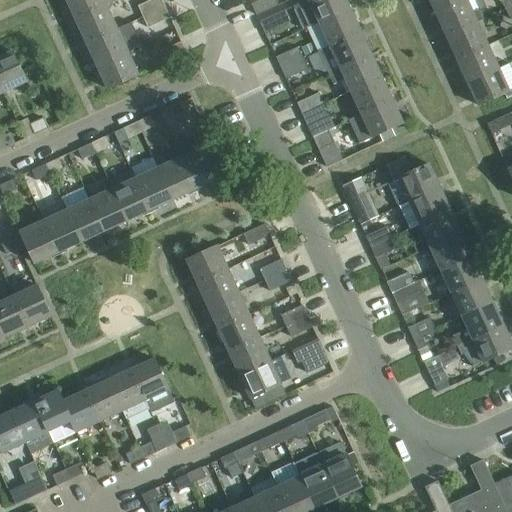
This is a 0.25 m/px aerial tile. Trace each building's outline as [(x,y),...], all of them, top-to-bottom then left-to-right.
[(118,1),(117,0),(67,0),(76,20),(107,6),(118,1)] [(144,17),(165,7),(162,0),(151,0),(139,6),(144,17)] [(257,15),(279,5),(276,0),(261,0),(252,4),(257,15)] [(320,23),(350,8),(346,0),(307,0),(294,6),(304,30),(320,23)] [(430,0),(437,14),(468,0),(467,0),(430,0)] [(479,9),(473,12),(468,0),(437,14),(447,37),(478,23),(484,20),(479,9)] [(118,29),(107,6),(76,20),(87,43),(118,29)] [(149,28),(170,18),(165,7),(144,17),(149,28)] [(330,45),(361,31),(350,8),(320,23),(330,45)] [(282,40),(277,28),(287,23),(282,12),(260,22),(271,45),(282,40)] [(458,60),(489,46),(478,23),(447,37),(458,60)] [(98,66),(128,52),(118,29),(87,43),(98,66)] [(329,74),(372,54),(361,31),(330,45),(318,51),(329,74)] [(165,63),(187,53),(182,42),(160,52),(165,63)] [(313,43),(302,48),(306,57),(317,51),(313,43)] [(468,83),(499,68),(489,46),(458,60),(468,83)] [(282,68),(303,58),(298,47),(277,57),(282,68)] [(27,82),(22,71),(13,51),(0,57),(0,84),(4,93),(27,82)] [(108,89),(139,75),(128,52),(98,66),(108,89)] [(351,91),(382,77),(372,54),(329,74),(334,84),(346,79),(351,91)] [(282,68),(287,79),(309,69),(303,58),(282,68)] [(479,106),(505,94),(510,92),(499,68),(468,83),(479,106)] [(362,114),(393,100),(382,77),(351,91),(362,114)] [(303,114),(325,104),(320,93),(298,103),(303,114)] [(362,114),(349,120),(360,144),(403,123),(393,100),(362,114)] [(184,101),(170,107),(175,117),(188,111),(184,101)] [(303,114),(308,125),(330,115),(325,104),(303,114)] [(138,122),(142,132),(156,126),(151,116),(138,122)] [(488,124),(492,134),(506,127),(501,117),(488,124)] [(44,118),(30,124),(35,134),(48,128),(44,118)] [(138,122),(124,128),(129,138),(142,132),(138,122)] [(328,131),(314,137),(319,149),(333,143),(328,131)] [(0,144),(2,149),(16,143),(11,133),(0,138),(0,144)] [(92,143),(96,153),(110,147),(105,137),(92,143)] [(205,147),(193,152),(186,137),(174,142),(181,157),(182,157),(197,192),(206,188),(205,185),(220,179),(205,147)] [(83,159),(96,153),(92,143),(78,149),(83,159)] [(189,195),(197,192),(182,157),(181,157),(159,168),(173,199),(188,193),(189,195)] [(46,164),(51,174),(64,168),(59,158),(46,164)] [(37,181),(51,174),(46,164),(32,171),(37,181)] [(402,205),(410,202),(440,187),(430,164),(392,182),(402,205)] [(159,206),(173,199),(159,168),(137,178),(133,170),(132,170),(152,213),(160,209),(159,206)] [(143,217),(152,213),(132,170),(108,181),(113,189),(127,221),(142,214),(143,217)] [(361,224),(379,217),(361,177),(343,185),(361,224)] [(0,185),(0,186),(4,196),(18,189),(13,179),(0,185)] [(420,224),(451,210),(440,187),(410,202),(420,224)] [(113,227),(127,221),(113,189),(90,200),(106,234),(114,230),(113,227)] [(97,238),(106,234),(90,200),(67,210),(82,242),(96,235),(97,238)] [(67,248),(82,242),(67,210),(44,221),(60,255),(69,251),(67,248)] [(431,247),(461,233),(451,210),(420,224),(431,247)] [(51,259),(60,255),(44,221),(21,231),(36,263),(50,256),(51,259)] [(249,245),(271,235),(266,224),(244,234),(249,245)] [(371,247),(393,237),(388,226),(366,236),(371,247)] [(441,270),(472,256),(461,233),(431,247),(441,270)] [(391,266),(385,254),(398,248),(393,237),(371,247),(382,270),(391,266)] [(7,254),(21,248),(16,238),(2,244),(7,254)] [(229,269),(218,246),(187,260),(198,283),(229,269)] [(452,293),(483,279),(472,256),(441,270),(452,293)] [(265,280),(287,270),(282,259),(260,269),(265,280)] [(239,292),(234,280),(245,275),(240,264),(229,269),(198,283),(209,306),(239,292)] [(270,291),(292,281),(287,270),(265,280),(270,291)] [(392,293),(414,283),(409,272),(387,282),(392,293)] [(462,316),(493,302),(483,279),(452,293),(462,316)] [(424,291),(419,293),(414,283),(392,293),(403,315),(430,303),(424,291)] [(29,327),(52,316),(38,285),(14,296),(29,327)] [(219,329),(250,315),(239,292),(209,306),(219,329)] [(0,324),(6,337),(29,327),(14,296),(0,302),(0,324)] [(473,339),(504,325),(493,302),(462,316),(468,329),(452,337),(457,346),(458,346),(473,339)] [(286,326),(308,316),(303,305),(281,315),(286,326)] [(230,352),(260,338),(269,334),(259,311),(250,315),(219,329),(230,352)] [(291,337),(313,327),(308,316),(286,326),(291,337)] [(414,339),(435,329),(430,318),(409,328),(414,339)] [(484,362),(511,349),(511,342),(504,325),(473,339),(458,346),(461,354),(462,355),(464,354),(474,367),(481,361),(483,361),(484,362)] [(433,357),(428,345),(440,340),(435,329),(414,339),(424,362),(433,357)] [(271,361),(261,338),(260,338),(230,352),(240,375),(271,361)] [(308,372),(329,362),(324,351),(303,361),(308,372)] [(430,374),(435,385),(447,380),(447,379),(444,364),(440,355),(433,358),(433,357),(424,362),(430,374)] [(150,399),(169,390),(155,359),(132,370),(150,409),(153,407),(150,399)] [(282,384),(271,361),(240,375),(251,398),(282,384)] [(127,419),(150,409),(132,370),(109,380),(123,411),(124,411),(127,419)] [(100,421),(123,411),(109,380),(86,391),(100,421)] [(63,402),(64,401),(59,390),(35,401),(54,443),(77,432),(63,402)] [(77,432),(100,421),(86,391),(64,401),(63,402),(77,432)] [(31,453),(54,443),(35,401),(12,411),(26,442),(31,453)] [(326,410),(313,416),(317,426),(331,420),(326,410)] [(0,446),(3,453),(26,442),(12,411),(0,416),(0,446)] [(280,431),(285,441),(298,435),(293,425),(280,431)] [(186,426),(173,433),(177,443),(190,437),(186,426)] [(271,447),(285,441),(280,431),(267,437),(271,447)] [(153,442),(140,448),(145,458),(158,452),(153,442)] [(347,493),(362,487),(352,466),(347,455),(342,443),(319,453),(324,465),(324,466),(340,500),(348,496),(347,493)] [(247,446),(234,452),(239,462),(251,457),(247,446)] [(131,464),(145,458),(140,448),(127,454),(131,464)] [(225,468),(239,462),(234,452),(221,458),(225,468)] [(354,452),(347,455),(352,466),(359,463),(354,452)] [(484,460),(471,466),(482,490),(450,505),(452,511),(507,511),(495,484),(484,460)] [(71,479),(85,473),(80,463),(67,469),(71,479)] [(98,479),(112,473),(107,463),(94,469),(98,479)] [(331,504),(340,500),(324,466),(301,476),(315,508),(330,501),(331,504)] [(189,473),(193,483),(207,477),(202,467),(189,473)] [(58,485),(71,479),(67,469),(53,475),(58,485)] [(180,490),(193,483),(189,473),(175,480),(180,490)] [(16,505),(47,490),(41,476),(9,490),(16,505)] [(305,511),(315,508),(301,476),(278,487),(289,511),(305,511)] [(511,476),(495,484),(507,511),(511,509),(511,476)] [(438,481),(426,487),(437,511),(434,511),(452,511),(450,505),(438,481)] [(289,511),(278,487),(255,497),(261,511),(289,511)] [(142,495),(147,505),(161,498),(156,488),(142,495)] [(261,511),(255,497),(232,508),(234,511),(261,511)]
